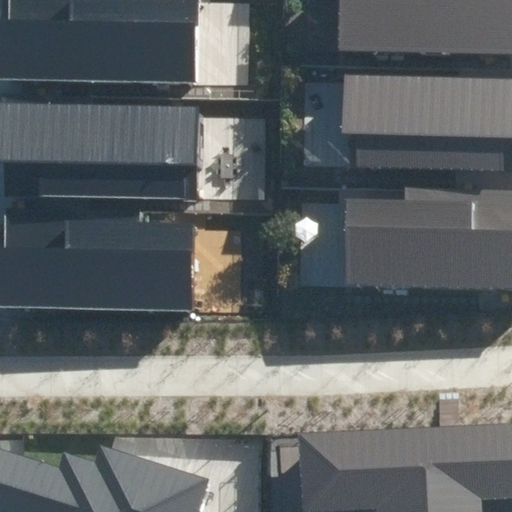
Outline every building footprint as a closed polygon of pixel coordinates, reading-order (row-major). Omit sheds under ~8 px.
[(8,0),(8,21),(0,20),(0,81),(197,85),(198,0),(8,0)] [(511,0),(356,0),(357,45),(511,46),(511,0)] [(358,90),(358,162),(511,162),(511,140),(511,139),(511,74),(453,74),(453,90),(358,90)] [(197,105),(0,102),(0,161),(39,162),(38,197),(182,199),(183,165),(196,165),(197,105)] [(358,202),(358,278),(511,278),(511,187),(411,187),(411,203),(358,202)] [(0,246),(0,310),(193,313),(194,222),(139,221),(139,211),(5,209),(5,247),(0,246)] [(511,431),(319,441),(322,508),(389,504),(389,511),(488,511),(488,492),(511,490),(511,431)] [(58,468),(0,449),(0,511),(203,511),(200,511),(210,478),(100,443),(94,462),(63,452),(58,468)]
